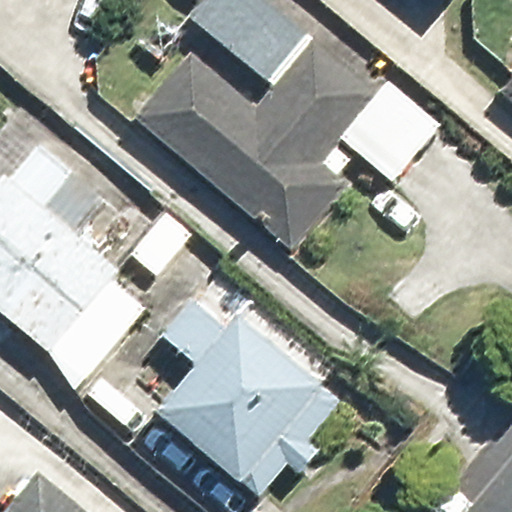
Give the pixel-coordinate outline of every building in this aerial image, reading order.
[(117,0),(130,10),(138,0),(117,0)] [(247,0),(199,0),(181,23),(260,85),(297,39),(247,0)] [(182,55),(126,124),(291,254),(344,188),(313,163),(368,94),(304,44),(251,110),(182,55)] [(511,71),(494,91),(511,107),(511,71)] [(384,89),(342,142),(395,184),(437,131),(384,89)] [(0,180),(0,319),(45,355),(113,269),(0,180)] [(148,425),(233,492),(315,389),(229,322),(148,425)] [(68,511),(32,480),(3,511),(68,511)]
